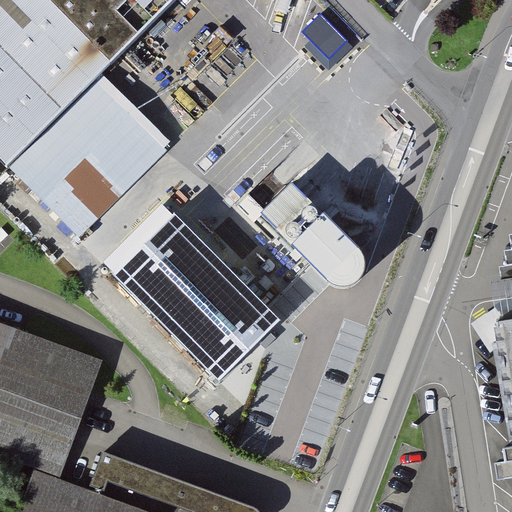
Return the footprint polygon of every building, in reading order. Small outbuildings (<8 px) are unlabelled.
[(103,96),(192,0),(45,0),(42,3),(39,0),(0,0),(0,174),(13,187),(17,184),(79,244),(166,157),(103,96)] [(175,61),(215,102),(308,12),(296,0),(212,0),(208,5),(220,18),(175,61)] [(363,272),(291,196),(261,223),(328,301),(334,307),(341,308),(348,308),(354,306),(360,302),(364,296),(365,290),(366,282),(365,277),(363,272)] [(114,273),(228,387),(289,327),(174,213),(114,273)] [(499,272),(502,288),(492,289),(498,334),(511,332),(511,243),(511,246),(511,256),(503,258),(505,271),(499,272)] [(118,347),(233,456),(254,435),(139,325),(118,347)] [(511,332),(498,334),(511,431),(511,332)] [(105,379),(0,343),(0,464),(60,485),(86,405),(95,408),(105,379)] [(127,511),(23,475),(9,511),(127,511)]
